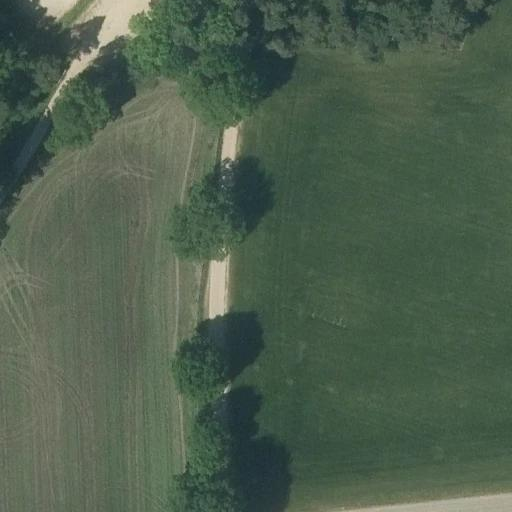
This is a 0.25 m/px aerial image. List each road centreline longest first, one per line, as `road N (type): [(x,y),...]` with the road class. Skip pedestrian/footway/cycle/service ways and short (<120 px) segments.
road 1 (track): [(225,511),(221,251),(247,0)]
road 2 (track): [(134,0),(0,179)]
